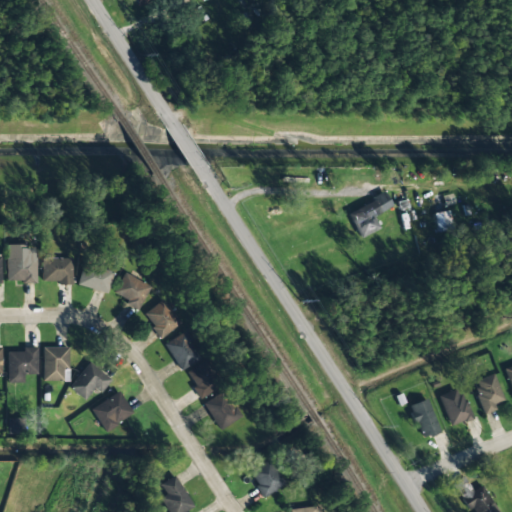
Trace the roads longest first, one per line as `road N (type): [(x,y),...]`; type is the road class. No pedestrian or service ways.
road 1 (tertiary): [(424,511),(200,167)]
road 2 (residential): [(235,511),(138,361),(99,326),(71,317),(0,317)]
road 3 (tertiary): [(164,114),(91,0)]
